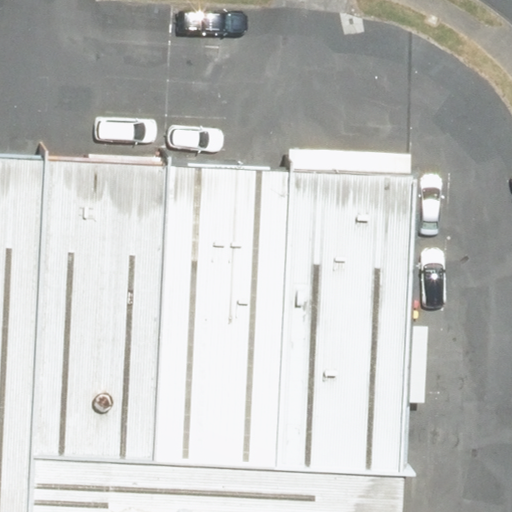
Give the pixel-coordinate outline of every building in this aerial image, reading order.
[(0,161),(0,511),(4,511),(7,463),(21,163),(0,161)] [(145,168),(21,163),(7,463),(131,468),(145,168)] [(145,168),(131,468),(251,474),(265,174),(145,168)] [(396,180),(265,174),(251,474),(382,480),(396,180)] [(7,463),(4,511),(380,511),(382,480),(251,474),(131,468),(7,463)]
